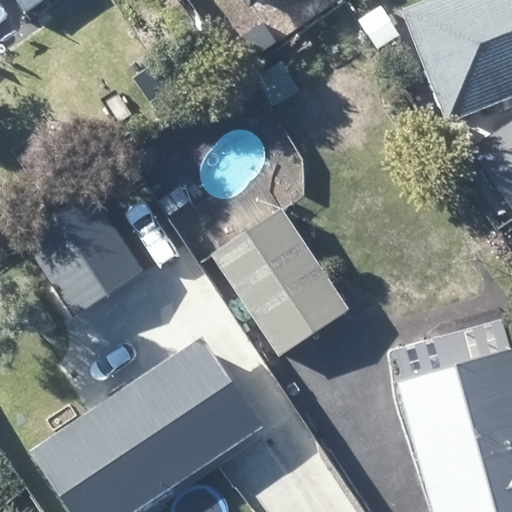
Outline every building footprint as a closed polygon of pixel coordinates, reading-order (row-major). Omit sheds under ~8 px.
[(17,8),(29,0),(2,0),(11,13),(17,8)] [(267,0),(248,0),(254,9),(267,0)] [(428,124),(511,89),(511,0),(402,0),(380,9),(428,124)] [(511,132),(473,159),(511,216),(511,132)] [(145,271),(84,197),(11,258),(73,331),(145,271)] [(351,315),(322,268),(286,213),(261,229),(236,245),(216,258),(281,359),(351,315)] [(511,511),(511,352),(503,324),(394,354),(403,384),(397,385),(431,511),(511,511)] [(226,462),(283,419),(225,341),(159,391),(217,468),(226,462)]
